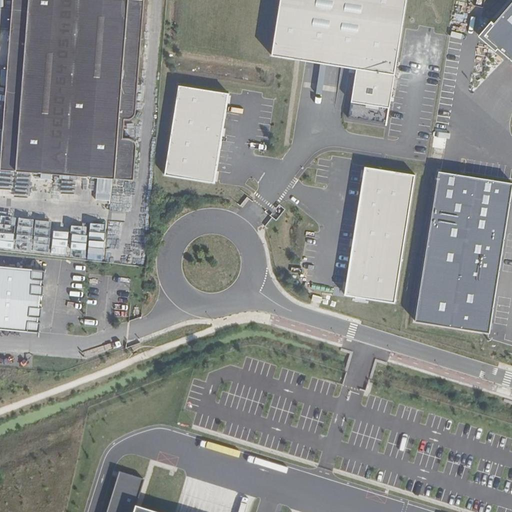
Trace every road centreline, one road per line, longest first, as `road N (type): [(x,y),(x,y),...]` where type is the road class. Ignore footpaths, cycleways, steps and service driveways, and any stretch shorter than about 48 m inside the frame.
road 1 (unclassified): [(511,380),(283,309),(247,287)]
road 2 (unclassified): [(247,287),(252,258),(237,232),(212,224),(181,237),(170,269),(180,292),(211,307),(242,293)]
